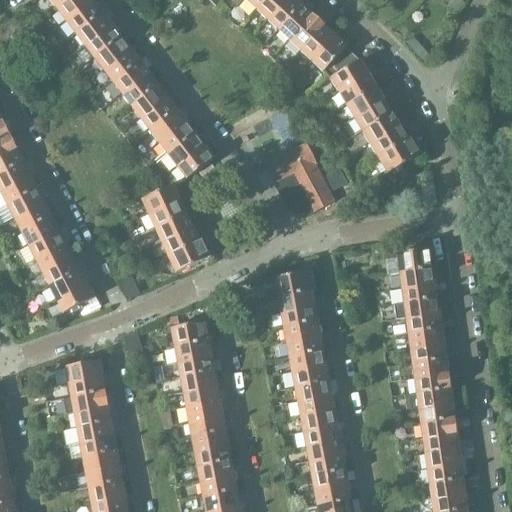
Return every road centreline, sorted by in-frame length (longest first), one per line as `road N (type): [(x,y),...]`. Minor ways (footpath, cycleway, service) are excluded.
road 1 (residential): [(287,243),(112,0)]
road 2 (residential): [(448,218),(491,511)]
road 3 (residential): [(318,235),(370,511)]
road 4 (residential): [(120,317),(0,93)]
road 5 (residential): [(212,280),(256,511)]
road 6 (residential): [(105,322),(139,511)]
road 7 (residential): [(3,356),(33,511)]
road 8 (residential): [(430,102),(323,0)]
road 9 (residential): [(318,235),(448,218)]
